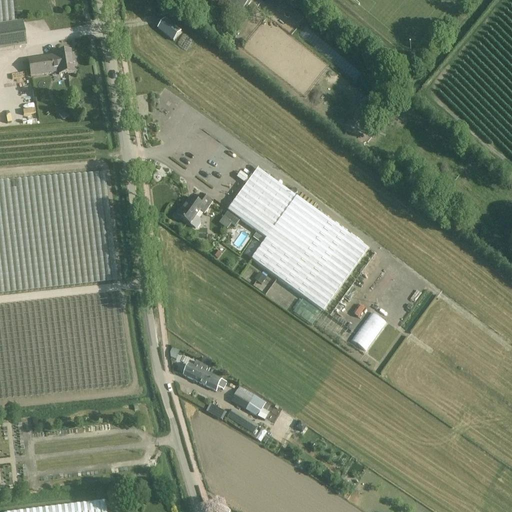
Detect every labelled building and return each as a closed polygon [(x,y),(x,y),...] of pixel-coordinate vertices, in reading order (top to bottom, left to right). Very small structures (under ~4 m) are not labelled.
[(251,0),(225,0),(241,13),(251,0)] [(157,29),(174,42),(182,32),(165,19),(157,29)] [(0,25),(0,50),(26,47),(22,22),(0,25)] [(55,55),(27,60),(29,73),(30,77),(58,73),(58,75),(74,73),(72,64),(74,64),(73,59),(71,59),(70,51),(55,53),(55,55)] [(235,201),(231,207),(227,212),(228,212),(224,218),(236,228),(241,221),(257,233),(253,239),(262,245),(251,260),(324,313),(369,251),(258,170),(250,180),(241,173),(236,178),(246,186),(238,197),(236,196),(234,200),(235,201)] [(178,216),(191,225),(190,226),(195,230),(198,229),(201,224),(200,220),(196,217),(200,212),(204,214),(212,203),(200,195),(195,202),(191,198),(178,216)] [(473,240),(479,234),(473,228),(467,234),(473,240)] [(370,311),(352,342),(369,351),(387,320),(370,311)] [(196,361),(193,367),(189,365),(184,376),(200,384),(205,373),(206,373),(209,367),(207,367),(210,361),(203,358),(201,364),(196,361)] [(205,373),(200,384),(217,391),(222,381),(206,373),(205,373)] [(254,396),(240,388),(231,403),(246,412),(258,418),(266,404),(254,396)] [(224,421),(227,412),(210,405),(206,415),(224,421)] [(266,406),(261,415),(265,417),(265,416),(267,417),(271,410),(266,406)] [(231,422),(234,424),(235,423),(242,428),(244,426),(247,428),(251,422),(240,415),(239,416),(236,414),(231,422)] [(25,511),(107,511),(106,502),(25,511)]
